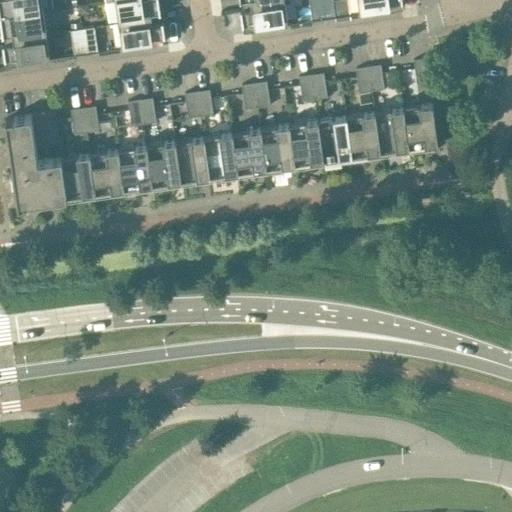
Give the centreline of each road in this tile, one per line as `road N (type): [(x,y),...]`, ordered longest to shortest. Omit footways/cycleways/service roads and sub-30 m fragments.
road 1 (tertiary): [(373,333),(316,318),(231,313),(0,332)]
road 2 (tertiary): [(0,377),(373,333)]
road 3 (unclassified): [(259,511),(373,465),(459,460),(511,475)]
road 4 (residential): [(206,53),(418,25),(454,10)]
road 5 (residential): [(0,85),(206,53)]
road 6 (tertiary): [(511,370),(373,333)]
